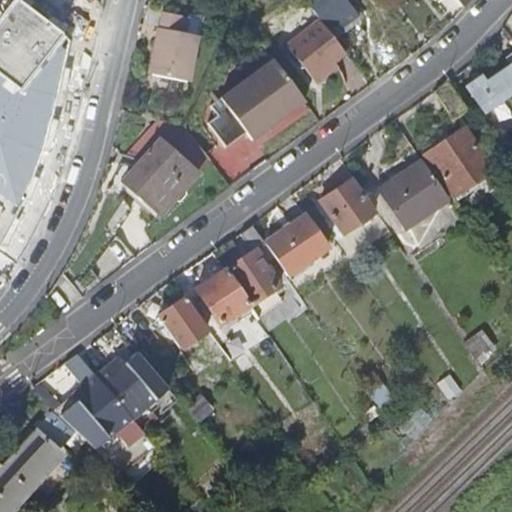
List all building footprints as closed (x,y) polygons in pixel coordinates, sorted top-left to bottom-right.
[(0,0),(0,75),(0,76),(35,103),(43,92),(17,73),(23,65),(29,69),(31,66),(40,73),(58,49),(49,42),(57,30),(17,0),(0,0)] [(319,18),(332,35),(358,16),(346,0),(312,0),(308,3),(319,18)] [(345,52),(332,35),(319,18),(286,43),(312,77),(345,52)] [(149,66),(188,75),(198,31),(160,23),(149,66)] [(83,82),(92,44),(79,53),(74,80),(83,82)] [(511,91),(511,53),(508,56),(511,61),(485,79),(481,74),(466,84),(485,111),(511,91)] [(251,140),(304,100),(272,59),(219,98),(226,106),(206,121),(225,147),(245,133),(251,140)] [(446,83),(434,92),(453,120),(468,110),(448,81),(446,83)] [(35,103),(42,108),(50,98),(43,92),(35,103)] [(56,119),(65,109),(50,98),(42,108),(56,119)] [(0,117),(0,145),(39,162),(49,142),(39,136),(45,120),(5,103),(0,117)] [(67,148),(73,131),(56,119),(43,131),(67,148)] [(208,160),(184,126),(156,120),(126,155),(139,159),(158,139),(165,145),(194,174),(208,160)] [(453,195),(491,169),(463,129),(426,155),(453,195)] [(157,212),(194,174),(165,145),(158,139),(139,159),(121,178),(157,212)] [(445,197),(422,163),(395,182),(393,179),(377,189),(405,230),(420,219),(418,216),(445,197)] [(0,230),(22,196),(0,179),(0,230)] [(371,210),(350,180),(319,201),(340,232),(371,210)] [(385,219),(377,207),(369,212),(377,224),(385,219)] [(263,241),(277,262),(286,276),(326,249),(302,214),(263,241)] [(250,223),(239,232),(251,250),(223,269),(248,304),(275,286),(265,270),(277,262),(263,241),(250,223)] [(183,273),(173,281),(186,299),(189,304),(198,297),(218,325),(248,304),(223,269),(194,289),(183,273)] [(209,332),(189,304),(186,299),(158,318),(181,352),(209,332)] [(166,388),(134,351),(111,370),(107,365),(93,376),(129,419),(166,388)] [(129,419),(93,376),(75,355),(62,366),(80,387),(69,396),(74,402),(59,415),(93,449),(114,432),(121,440),(136,428),(129,419)] [(74,402),(69,396),(60,404),(39,383),(31,388),(59,415),(74,402)] [(0,510),(13,497),(22,506),(70,453),(59,443),(53,449),(32,430),(0,464),(0,510)]
